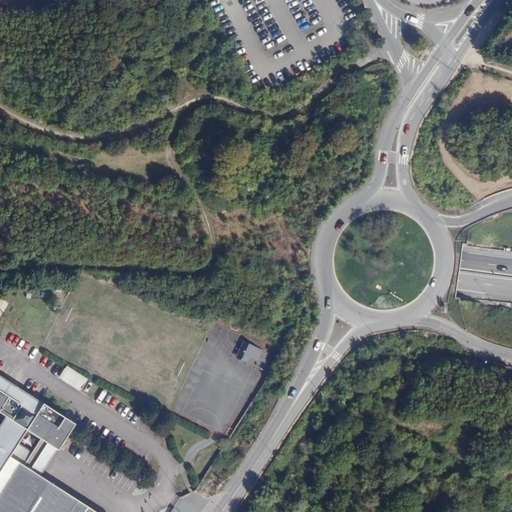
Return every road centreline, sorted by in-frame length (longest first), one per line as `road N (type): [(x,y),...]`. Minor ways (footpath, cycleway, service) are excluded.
road 1 (motorway): [(511,267),(237,225),(0,177)]
road 2 (motorway): [(0,204),(232,251),(511,293)]
road 3 (track): [(393,46),(282,118),(201,104),(113,135),(76,139),(39,132),(0,109)]
road 4 (track): [(185,107),(167,154),(199,204),(209,256),(203,271),(0,269)]
road 5 (primary): [(416,209),(404,182),(406,143),(445,78)]
road 6 (primary): [(327,288),(325,331),(289,410)]
road 7 (primary): [(399,319),(428,301),(442,273),(442,248),(424,215)]
road 8 (primary): [(289,410),(349,340),(377,321)]
road 9 (primary): [(410,93),(389,130),(375,186),(360,203)]
road 10 (primary): [(289,410),(221,511)]
road 11 (motorway): [(399,319),(437,323),(511,356)]
